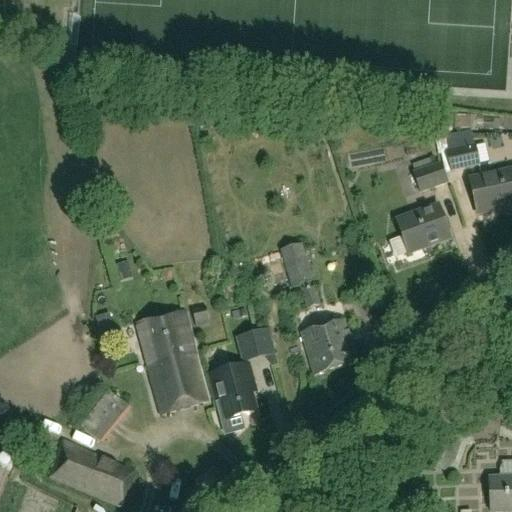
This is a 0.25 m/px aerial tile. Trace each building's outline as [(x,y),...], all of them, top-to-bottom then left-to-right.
[(473,144),(445,150),(450,171),(477,165),(473,144)] [(439,163),(412,173),(420,194),(446,184),(439,163)] [(511,172),(469,182),(476,215),(511,207),(511,172)] [(408,256),(449,241),(437,207),(396,221),(408,256)] [(300,242),(278,249),(290,285),(312,279),(300,242)] [(134,264),(124,269),(132,286),(142,281),(134,264)] [(319,306),(313,289),(301,293),(307,310),(319,306)] [(192,313),(196,329),(209,326),(205,310),(192,313)] [(182,313),(134,326),(160,419),(208,405),(182,313)] [(301,334),(314,378),(356,365),(343,322),(301,334)] [(237,342),(243,366),(274,357),(268,334),(237,342)] [(220,401),(226,423),(255,415),(249,392),(254,390),(248,368),(208,379),(215,403),(220,401)] [(123,403),(93,432),(107,446),(137,417),(123,403)] [(448,443),(445,444),(441,450),(431,467),(439,470),(440,468),(444,470),(459,470),(467,444),(474,443),(469,434),(453,434),(448,443)] [(47,480),(121,509),(135,473),(61,444),(47,480)] [(511,511),(511,478),(488,479),(489,511),(511,511)]
